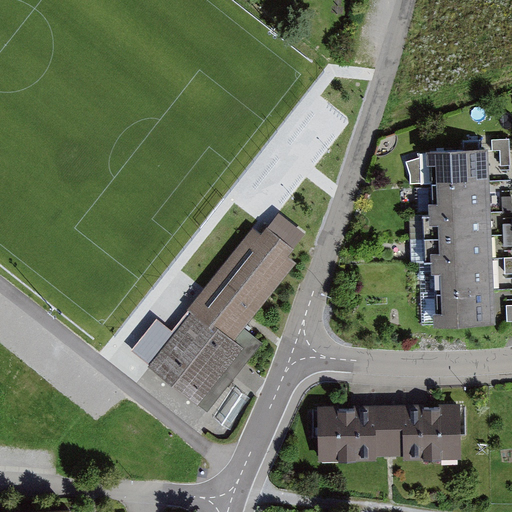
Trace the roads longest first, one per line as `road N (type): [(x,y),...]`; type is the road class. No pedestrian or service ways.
road 1 (unclassified): [(406,0),(377,114),(294,350)]
road 2 (track): [(0,285),(244,471)]
road 3 (residential): [(0,480),(230,505)]
road 4 (residential): [(294,350),(413,365),(511,360)]
road 5 (residential): [(230,505),(294,350)]
